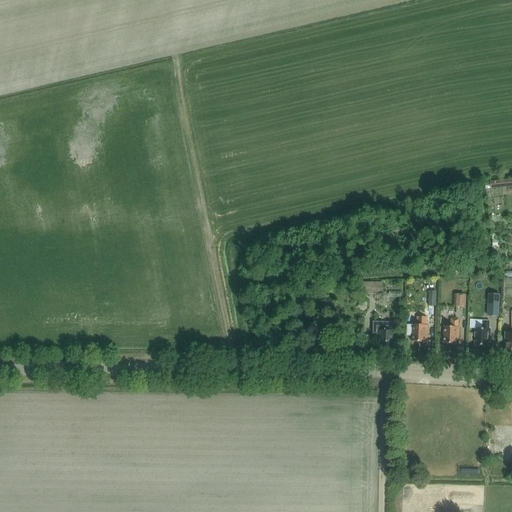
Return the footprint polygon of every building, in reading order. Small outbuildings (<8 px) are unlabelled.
[(491,189),(511,186),(511,180),(491,182),(491,189)] [(382,295),(382,284),(362,284),(362,295),(382,295)] [(436,307),(436,293),(428,292),(428,307),(436,307)] [(457,294),(457,295),(456,308),(464,308),(465,294),(457,294)] [(499,318),(500,295),(488,295),(487,317),(499,318)] [(407,325),(406,336),(413,336),(413,342),(425,343),(425,339),(428,340),(429,326),(426,326),(427,318),(420,318),(420,326),(407,325)] [(459,342),(460,328),(458,328),(459,320),(452,320),(451,328),(445,328),(444,344),(457,345),(457,341),(459,342)] [(394,350),(395,323),(374,323),(374,338),(379,338),(378,350),(394,350)] [(491,344),(491,330),(490,330),(490,323),(484,323),(483,330),(476,329),(476,346),(487,347),(488,343),(491,344)]
